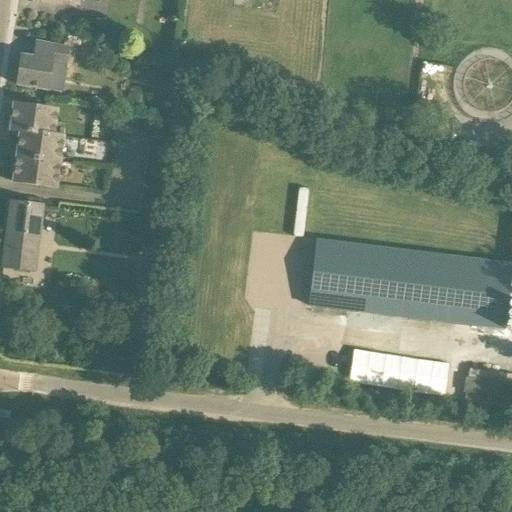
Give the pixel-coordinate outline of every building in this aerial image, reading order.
[(65,65),(67,48),(35,43),(33,59),(20,58),(16,87),(47,91),(51,63),(65,65)] [(55,190),(55,188),(62,138),(52,137),(56,112),(13,106),(10,132),(20,133),(13,184),(55,190)] [(174,154),(176,142),(150,138),(148,150),(174,154)] [(174,154),(148,150),(146,163),(172,167),(174,154)] [(146,163),(144,176),(170,180),(172,167),(146,163)] [(168,193),(170,180),(144,176),(142,189),(168,193)] [(168,193),(142,189),(140,201),(166,205),(168,193)] [(138,214),(164,218),(166,205),(140,201),(138,214)] [(34,273),(42,208),(10,204),(6,234),(16,235),(14,253),(5,252),(2,269),(34,273)] [(503,331),(507,299),(511,299),(511,255),(511,266),(316,241),(308,307),(503,331)] [(152,303),(157,271),(141,269),(136,300),(152,303)] [(352,363),(409,371),(411,358),(354,350),(352,363)]
